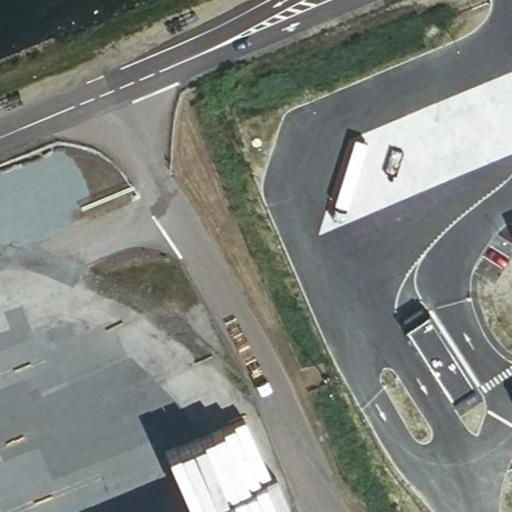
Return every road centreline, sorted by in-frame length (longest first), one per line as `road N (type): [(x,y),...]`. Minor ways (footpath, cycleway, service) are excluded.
road 1 (unclassified): [(0,139),(332,0)]
road 2 (unknown): [(171,213),(0,297)]
